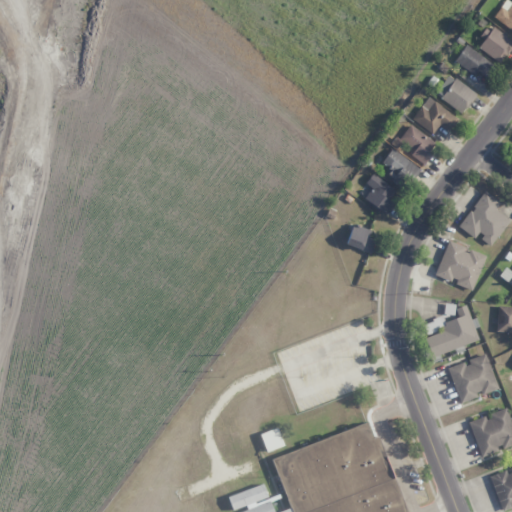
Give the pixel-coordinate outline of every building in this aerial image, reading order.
[(511,4),(505,0),(503,0),(493,18),(511,29),(511,4)] [(479,37),(482,39),(477,49),(501,62),(511,42),(511,39),(485,25),(479,37)] [(491,61),(464,46),(454,62),(482,78),(491,61)] [(461,113),(476,94),(448,74),(434,93),(461,113)] [(459,117),(426,97),(412,120),(433,133),(438,124),(451,132),(459,117)] [(414,149),(410,155),(424,164),(437,143),(408,125),(399,140),(414,149)] [(405,189),(419,167),(390,149),(381,163),(391,170),(386,178),(405,189)] [(371,188),(364,199),(385,214),(400,193),(372,173),(365,183),(371,188)] [(501,202),(483,190),(459,227),(476,239),(477,237),(491,246),(509,219),(495,210),(501,202)] [(370,253),(375,240),(368,238),(370,230),(351,225),(345,245),(370,253)] [(485,255),(466,248),(467,247),(447,240),(434,275),(453,282),(453,283),(472,291),(485,255)] [(511,273),(504,268),(499,276),(511,286),(511,273)] [(478,340),(466,305),(455,308),(458,317),(442,323),(445,330),(424,337),(431,356),(478,340)] [(511,332),(511,307),(498,306),(496,331),(511,332)] [(427,335),(445,328),(441,317),(423,324),(427,335)] [(447,368),(460,403),(479,396),(479,395),(497,389),(485,353),(465,360),(465,361),(447,368)] [(468,422),(481,457),(500,450),(499,449),(511,444),(511,425),(506,408),(486,414),(486,415),(468,422)] [(404,511),(379,435),(372,438),(367,425),(271,456),(288,508),(277,511),(272,511),(270,501),(236,511),(404,511)] [(259,434),(266,452),(284,445),(277,427),(259,434)] [(511,466),(507,468),(508,469),(489,475),(501,511),(511,507),(511,466)] [(227,494),(231,508),(266,499),(263,485),(227,494)]
